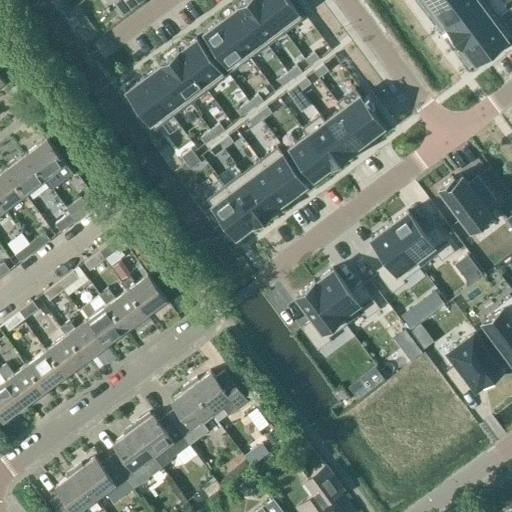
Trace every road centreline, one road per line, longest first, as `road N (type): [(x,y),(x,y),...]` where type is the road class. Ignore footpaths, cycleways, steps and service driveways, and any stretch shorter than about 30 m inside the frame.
road 1 (residential): [(0,469),(209,317)]
road 2 (residential): [(443,142),(262,280)]
road 3 (residential): [(443,142),(341,0)]
